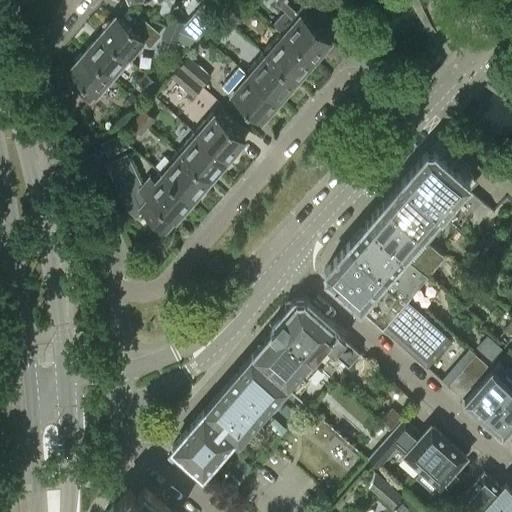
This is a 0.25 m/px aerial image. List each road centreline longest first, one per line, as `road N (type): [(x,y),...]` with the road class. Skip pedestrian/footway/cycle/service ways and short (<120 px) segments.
road 1 (residential): [(112,285),(139,294),(164,286),(336,85),(354,83),(410,129)]
road 2 (tertiary): [(61,377),(47,243),(0,70)]
road 3 (residential): [(511,465),(287,264)]
road 4 (tertiary): [(0,146),(28,380)]
road 5 (residential): [(112,285),(26,72)]
road 6 (residential): [(287,264),(410,129)]
road 7 (unclassified): [(217,341),(130,371),(61,377)]
road 8 (residential): [(215,511),(143,446),(127,399)]
